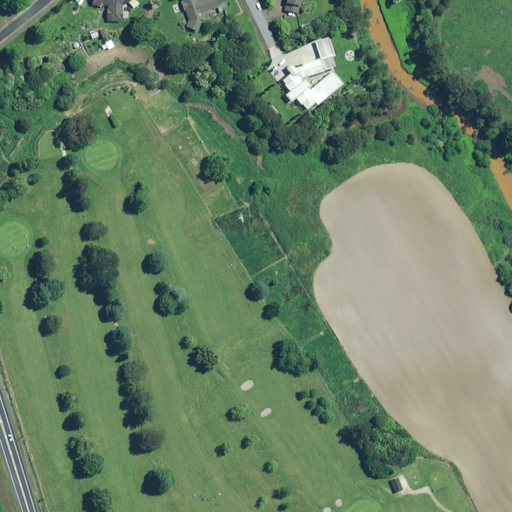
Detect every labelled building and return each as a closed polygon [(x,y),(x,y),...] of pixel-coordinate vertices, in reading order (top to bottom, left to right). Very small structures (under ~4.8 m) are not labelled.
[(126,4),(128,2),(134,8),(138,4),(134,0),(92,0),(92,6),(107,6),(107,21),(122,22),(122,2),(124,1),(126,4)] [(181,1),(184,11),(185,10),(188,20),(186,26),(199,32),(203,23),(198,21),(204,18),(202,12),(220,6),(217,0),(181,0),(182,1),(181,1)] [(286,0),(284,10),(297,13),(300,1),(302,0),(286,0)] [(295,98),(301,105),(302,104),(306,110),(315,102),(317,105),(343,84),(332,72),(313,88),(305,79),(301,80),(301,79),(330,69),(326,57),(294,68),(291,65),(286,69),(290,74),(282,80),(285,84),(284,85),(290,91),(285,95),(290,102),(295,98)] [(398,478),(389,481),(394,494),(403,491),(398,478)]
